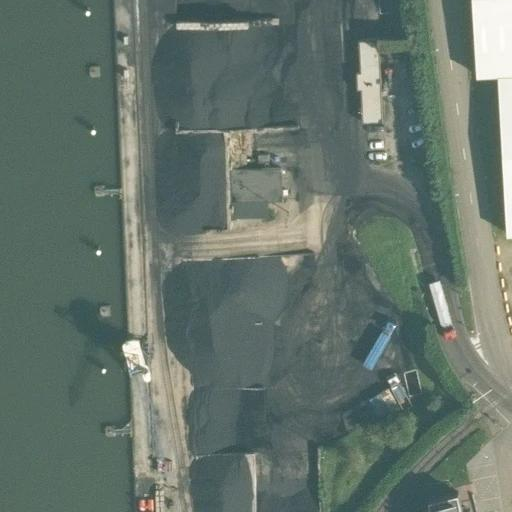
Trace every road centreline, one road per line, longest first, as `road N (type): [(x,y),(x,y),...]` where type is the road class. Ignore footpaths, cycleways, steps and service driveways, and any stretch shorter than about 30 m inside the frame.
road 1 (unclassified): [(511,395),(489,330),(441,0)]
road 2 (unknown): [(369,193),(311,386)]
road 3 (unknown): [(369,193),(345,0)]
